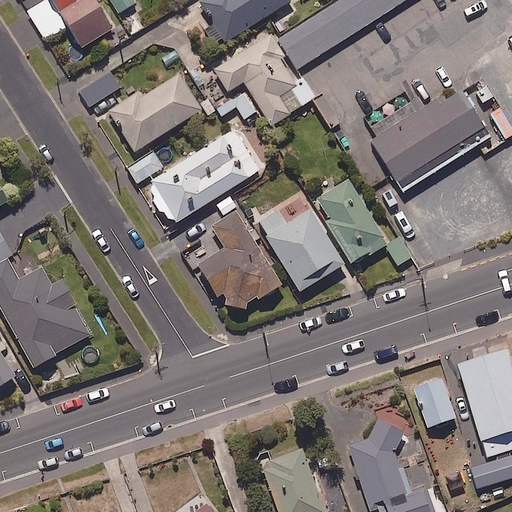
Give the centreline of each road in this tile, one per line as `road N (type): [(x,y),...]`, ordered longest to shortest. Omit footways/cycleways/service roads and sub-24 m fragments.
road 1 (residential): [(210,383),(0,52)]
road 2 (tertiary): [(511,284),(210,383)]
road 3 (tertiary): [(210,383),(0,452)]
